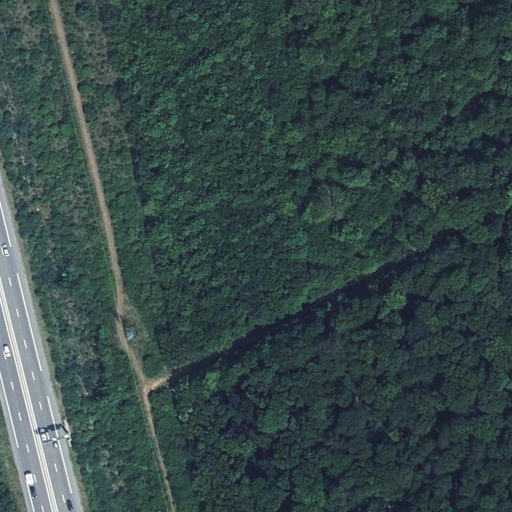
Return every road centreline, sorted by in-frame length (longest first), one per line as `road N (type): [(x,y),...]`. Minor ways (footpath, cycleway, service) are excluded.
road 1 (track): [(511,198),(143,394)]
road 2 (motorway): [(67,511),(0,237)]
road 3 (motorway): [(0,339),(43,511)]
